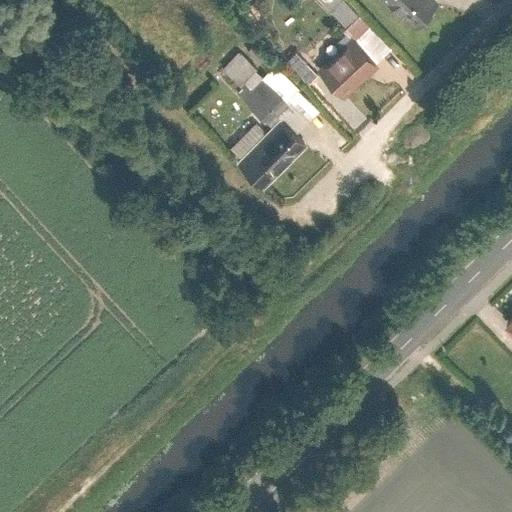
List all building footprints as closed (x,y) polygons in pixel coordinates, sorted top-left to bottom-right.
[(392,0),(415,23),(439,0),(392,0)] [(345,25),(377,57),(391,43),(360,10),(345,25)] [(320,67),(346,93),(380,60),(377,57),(354,34),(320,67)] [(240,87),(269,117),(289,98),(260,68),(240,87)] [(241,157),(265,182),(309,140),(284,115),(241,157)]
